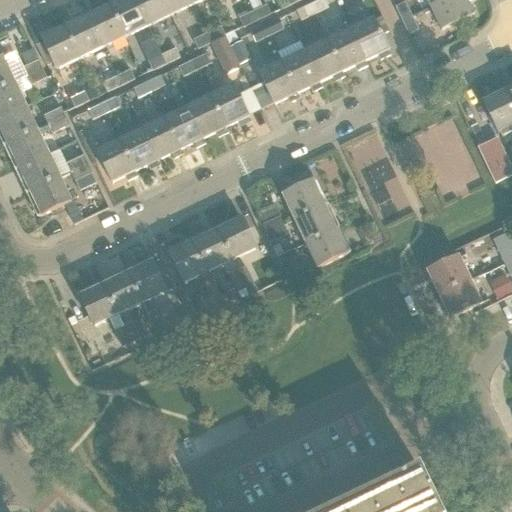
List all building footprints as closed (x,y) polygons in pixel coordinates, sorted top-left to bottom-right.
[(111,7),(127,39),(149,28),(136,0),(124,0),(121,2),(119,0),(113,0),(109,2),(111,7)] [(136,0),(149,28),(171,17),(163,0),(136,0)] [(163,0),(171,17),(194,7),(191,0),(163,0)] [(315,16),(329,9),(324,0),(322,0),(310,6),(315,16)] [(426,0),(430,8),(447,0),(426,0)] [(472,1),(471,0),(447,0),(430,8),(441,32),(474,16),(468,3),(472,1)] [(403,22),(412,17),(406,4),(396,9),(403,22)] [(315,16),(310,6),(296,13),(301,23),(315,16)] [(89,17),(104,49),(127,39),(111,7),(99,13),(96,8),(86,13),(89,17)] [(257,23),(271,16),(266,7),(252,13),(257,23)] [(244,29),(257,23),(252,13),(239,20),(244,29)] [(65,28),(81,61),(104,49),(89,17),(75,24),(73,19),(63,24),(65,28)] [(412,17),(403,22),(410,36),(419,31),(412,17)] [(350,30),(366,64),(367,63),(379,57),(381,61),(391,56),(373,19),(350,30)] [(266,28),(270,38),(283,32),(278,22),(266,28)] [(51,30),(40,35),(43,43),(54,64),(57,72),(81,61),(65,28),(53,34),(51,30)] [(251,35),(256,45),(270,38),(266,28),(251,35)] [(207,35),(211,45),(226,38),(221,29),(207,35)] [(369,68),(367,63),(366,64),(350,30),(328,41),(344,74),(345,74),(357,68),(359,73),(369,68)] [(199,51),(211,45),(207,35),(195,42),(199,51)] [(227,76),(240,69),(227,40),(213,46),(227,76)] [(347,79),(345,74),(344,74),(328,41),(304,53),(320,86),(320,85),(334,79),(337,83),(347,79)] [(43,43),(37,46),(47,67),(54,64),(43,43)] [(162,57),(166,67),(181,60),(177,50),(162,57)] [(33,51),(21,56),(28,69),(39,64),(33,51)] [(298,96),(311,90),(313,94),(322,90),(320,85),(320,86),(304,53),(282,63),(298,96)] [(195,62),(199,72),(212,65),(207,56),(195,62)] [(166,67),(162,57),(149,63),(153,73),(166,67)] [(4,59),(0,61),(0,90),(15,83),(4,59)] [(195,62),(180,69),(185,79),(199,72),(195,62)] [(23,72),(26,78),(43,70),(40,63),(39,64),(28,69),(23,72)] [(275,107),(288,101),(290,105),(301,100),(298,96),(282,63),(259,74),(275,107)] [(26,78),(30,87),(47,79),(43,70),(26,78)] [(118,78),(123,88),(135,81),(131,72),(118,78)] [(108,95),(123,88),(118,78),(104,86),(108,95)] [(148,84),(153,94),(166,88),(162,78),(148,84)] [(0,90),(0,119),(27,107),(15,83),(0,90)] [(139,100),(153,94),(148,84),(135,90),(139,100)] [(241,128),(252,123),(234,86),(211,97),(225,130),(226,130),(239,124),(241,128)] [(498,134),(511,126),(511,101),(508,92),(484,104),(498,134)] [(85,94),(71,101),(75,111),(90,104),(85,94)] [(187,109),(203,142),(204,141),(216,135),(218,140),(228,135),(226,130),(225,130),(211,97),(187,109)] [(117,99),(102,107),(107,117),(121,109),(117,99)] [(0,119),(0,130),(7,146),(38,131),(27,107),(0,119)] [(94,123),(107,117),(102,107),(89,113),(94,123)] [(181,152),(183,157),(181,152),(193,146),(196,151),(206,146),(204,141),(203,142),(187,109),(165,120),(180,152),(181,152)] [(49,126),(65,118),(62,112),(45,120),(49,126)] [(49,126),(54,136),(70,128),(65,118),(49,126)] [(181,152),(180,152),(165,120),(142,131),(157,164),(158,163),(171,157),(173,162),(183,157),(181,152)] [(7,146),(14,159),(19,169),(49,155),(38,131),(7,146)] [(135,175),(135,174),(147,169),(150,173),(160,168),(158,163),(157,164),(142,131),(119,142),(135,175)] [(495,185),(511,176),(511,169),(498,139),(478,148),(495,185)] [(137,179),(135,174),(135,175),(119,142),(97,152),(113,185),(126,179),(128,183),(137,179)] [(19,169),(23,178),(30,193),(61,178),(49,155),(19,169)] [(71,173),(88,165),(85,159),(68,167),(71,173)] [(71,173),(76,184),(93,176),(88,165),(71,173)] [(30,193),(30,194),(42,217),(72,203),(61,178),(30,193)] [(325,207),(313,183),(282,198),(293,222),(325,207)] [(336,231),(325,207),(293,222),(304,246),(336,231)] [(82,208),(69,214),(74,225),(87,219),(82,208)] [(280,218),(263,226),(267,234),(284,227),(280,218)] [(242,220),(218,232),(232,262),(257,250),(242,220)] [(288,235),(284,227),(267,234),(271,243),(288,235)] [(348,255),(336,231),(304,246),(316,270),(348,255)] [(218,232),(194,243),(209,273),(232,262),(218,232)] [(506,267),(511,263),(511,250),(505,236),(494,242),(506,267)] [(194,243),(170,255),(184,285),(209,273),(194,243)] [(278,258),(283,268),(300,259),(295,250),(278,258)] [(428,273),(439,297),(469,282),(458,259),(428,273)] [(166,293),(152,263),(128,275),(142,305),(166,293)] [(237,273),(246,290),(254,286),(246,269),(237,273)] [(229,277),(237,294),(246,290),(237,273),(229,277)] [(142,305),(128,275),(104,286),(118,316),(142,305)] [(439,297),(450,320),(481,305),(469,282),(439,297)] [(205,288),(213,305),(222,301),(214,284),(205,288)] [(80,298),(94,328),(118,316),(104,286),(80,298)] [(150,320),(157,334),(166,329),(159,315),(150,320)] [(132,345),(142,341),(135,327),(125,331),(132,345)] [(124,349),(132,345),(125,331),(118,335),(124,349)] [(440,511),(422,473),(340,511),(440,511)]
